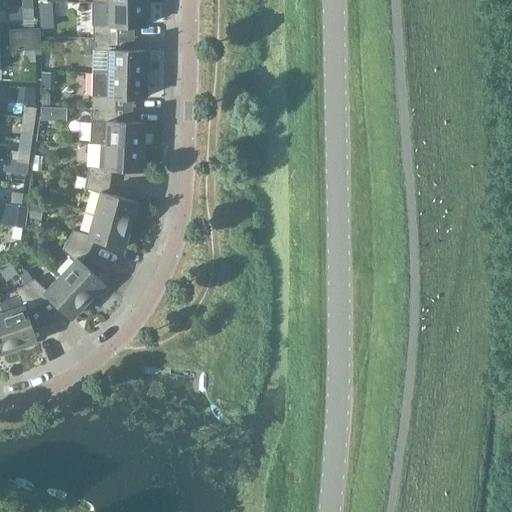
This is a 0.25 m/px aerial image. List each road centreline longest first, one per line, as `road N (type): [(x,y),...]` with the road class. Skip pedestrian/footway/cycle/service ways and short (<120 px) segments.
road 1 (tertiary): [(328,511),(338,389),(331,0)]
road 2 (residential): [(184,0),(182,220),(147,303),(80,370),(0,403)]
